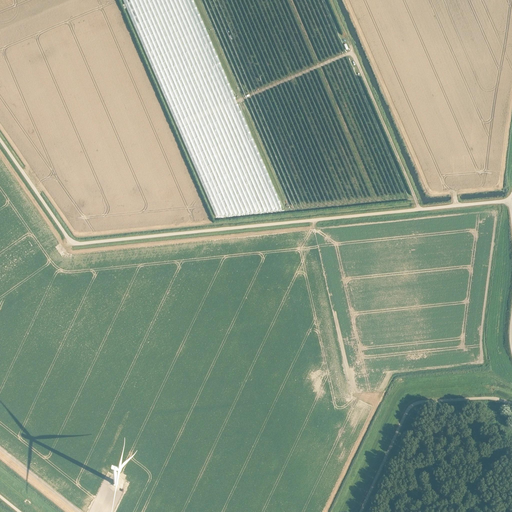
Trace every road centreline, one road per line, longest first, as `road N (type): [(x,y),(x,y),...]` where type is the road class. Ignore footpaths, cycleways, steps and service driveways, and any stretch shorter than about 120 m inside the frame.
road 1 (unclassified): [(508,201),(79,244),(66,237),(0,140)]
road 2 (unclassified): [(511,404),(417,403),(362,511)]
